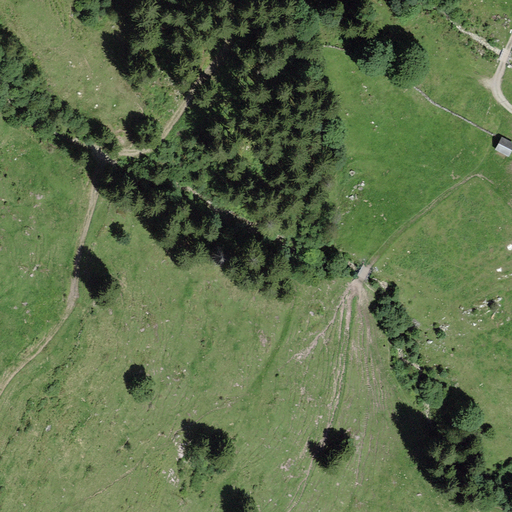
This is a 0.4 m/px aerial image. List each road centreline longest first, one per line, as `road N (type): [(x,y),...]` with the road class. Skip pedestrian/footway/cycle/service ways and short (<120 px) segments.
road 1 (track): [(222,0),(185,112),(145,146),(106,157),(79,241),(74,293),(55,330),(0,389)]
road 2 (track): [(359,281),(385,243),(466,182),(511,109)]
